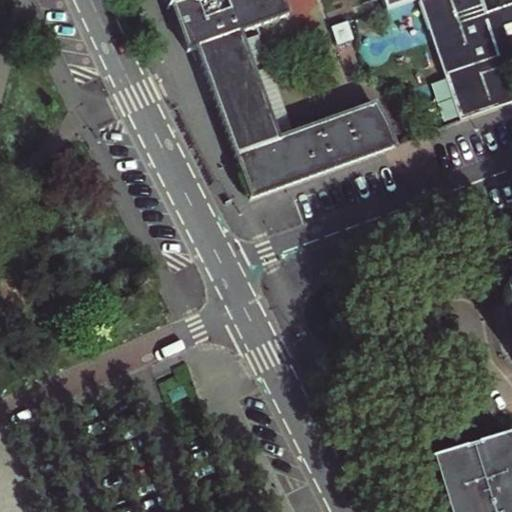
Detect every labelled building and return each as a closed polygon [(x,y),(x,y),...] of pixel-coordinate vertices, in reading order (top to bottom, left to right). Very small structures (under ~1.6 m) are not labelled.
[(187,54),(195,52),(237,33),(286,16),(280,0),(162,0),(166,12),(170,10),(187,54)] [(380,0),(385,12),(414,2),(418,0),(380,0)] [(418,0),(414,2),(457,123),(485,114),(511,104),(511,99),(503,75),(511,71),(511,4),(510,0),(418,0)] [(351,41),(345,25),(330,30),(335,47),(351,41)] [(276,140),(237,33),(195,52),(198,59),(225,134),(249,201),(394,149),(385,125),(374,106),(276,140)] [(511,259),(510,260),(510,262),(508,263),(511,278),(511,281),(511,287),(503,290),(504,293),(501,294),(504,304),(505,304),(509,310),(511,319),(511,259)] [(511,511),(511,446),(510,440),(490,446),(480,449),(465,454),(429,465),(443,511),(511,511)]
